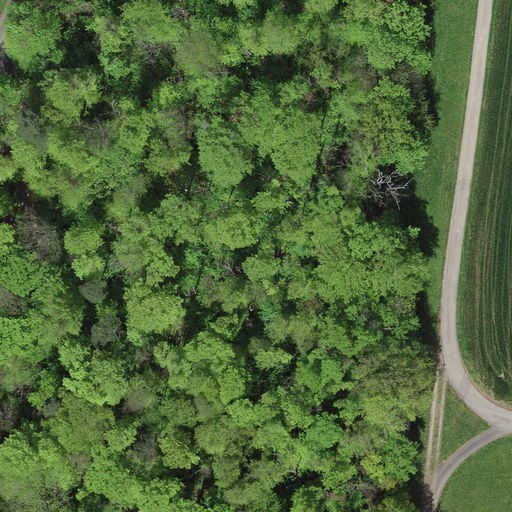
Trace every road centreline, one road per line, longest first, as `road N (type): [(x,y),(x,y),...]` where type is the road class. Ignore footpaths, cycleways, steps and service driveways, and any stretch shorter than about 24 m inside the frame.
road 1 (track): [(134,511),(78,382),(52,296),(28,191),(26,111),(0,46)]
road 2 (track): [(429,496),(437,392),(451,364)]
road 3 (residential): [(427,511),(454,457),(511,423)]
